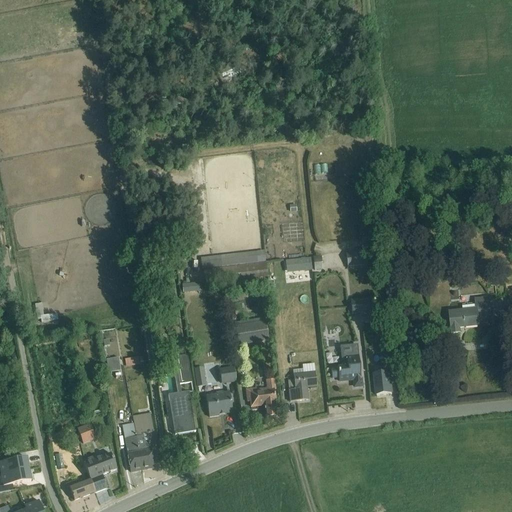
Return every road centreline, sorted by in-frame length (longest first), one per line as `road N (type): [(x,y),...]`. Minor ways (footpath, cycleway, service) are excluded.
road 1 (unknown): [(167,486),(129,188),(159,174),(194,196),(201,232),(195,284)]
road 2 (residential): [(114,511),(310,430),(511,406)]
road 3 (track): [(0,268),(8,267),(57,511)]
